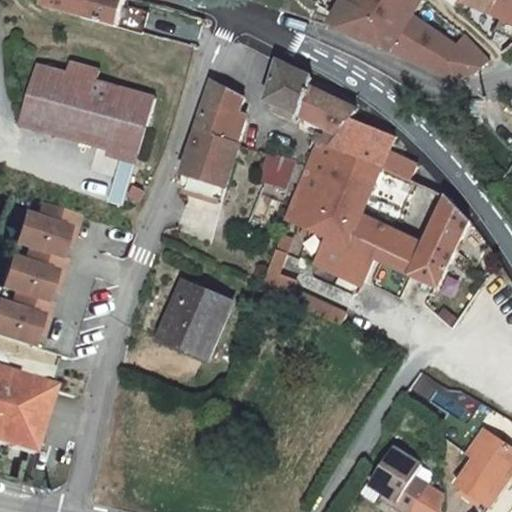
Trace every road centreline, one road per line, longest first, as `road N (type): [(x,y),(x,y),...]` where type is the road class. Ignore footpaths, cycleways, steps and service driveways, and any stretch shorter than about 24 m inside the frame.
road 1 (residential): [(232,10),(112,341),(75,511)]
road 2 (tertiary): [(511,250),(469,185),(410,120),(249,16)]
road 3 (residential): [(249,16),(279,16),(450,86),(485,90),(511,78)]
